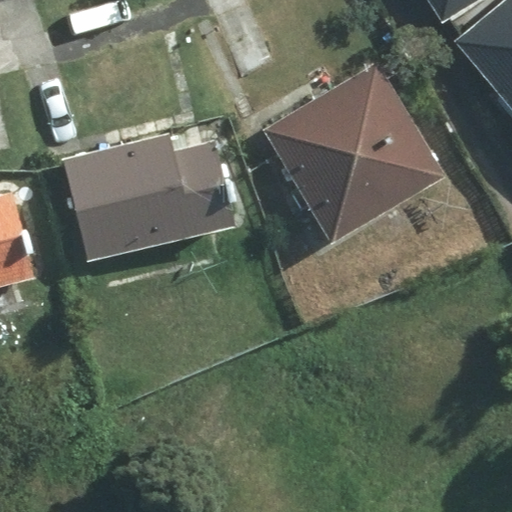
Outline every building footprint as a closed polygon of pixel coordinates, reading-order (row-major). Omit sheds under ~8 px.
[(422,0),(437,26),(482,0),(422,0)] [(511,0),(500,0),(451,40),(511,117),(511,0)] [(376,65),(259,128),(323,248),(440,184),(376,65)] [(175,154),(170,133),(56,160),(81,266),(231,230),(211,145),(175,154)] [(0,294),(32,287),(12,198),(0,200),(0,294)]
